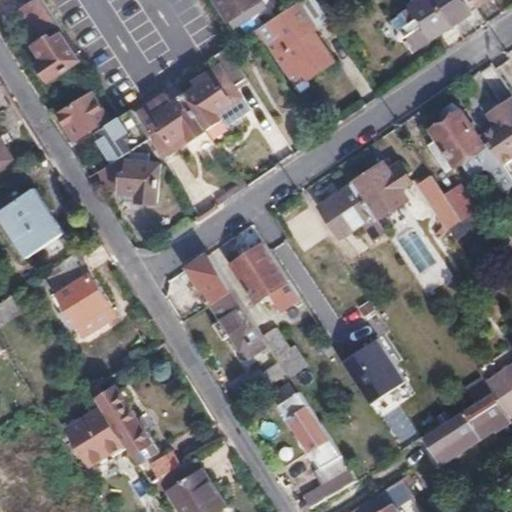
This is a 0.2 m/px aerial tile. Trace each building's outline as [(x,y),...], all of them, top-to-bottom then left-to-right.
[(34,0),(23,8),(40,34),(44,32),(57,22),(42,0),(34,0)] [(214,0),(228,21),(260,0),(214,0)] [(326,16),(315,0),(302,0),(280,14),(253,32),(274,65),(295,96),(311,86),(307,79),(334,62),(311,26),(326,16)] [(416,50),(453,24),(437,0),(409,0),(414,5),(399,14),(398,17),(392,22),(398,32),(407,27),(412,35),(407,38),(410,40),(408,43),(416,50)] [(437,0),(453,24),(470,11),(462,0),(437,0)] [(48,80),(81,58),(63,31),(51,39),(49,35),(34,45),(44,60),(38,65),(48,80)] [(262,73),(274,65),(253,32),(241,40),(262,73)] [(23,45),(13,51),(23,67),(33,60),(23,45)] [(231,82),(243,73),(227,49),(215,57),(224,72),(212,81),(186,98),(208,128),(223,118),(220,113),(242,98),(231,82)] [(91,93),(60,113),(78,139),(109,119),(91,93)] [(191,139),(208,128),(186,98),(171,107),(164,97),(135,115),(151,139),(159,152),(187,133),(191,139)] [(495,126),(483,134),(504,165),(511,158),(511,99),(488,115),(495,126)] [(429,146),(446,172),(484,146),(461,111),(459,113),(452,103),(439,113),(445,123),(432,130),(439,139),(429,146)] [(129,153),(151,139),(135,115),(132,111),(120,119),(94,135),(113,163),(129,153)] [(11,160),(0,141),(0,155),(5,164),(11,160)] [(113,163),(100,171),(109,190),(138,193),(138,201),(157,202),(160,164),(128,162),(129,153),(113,163)] [(384,161),(353,183),(375,215),(378,220),(410,198),(402,188),(414,180),(403,166),(393,173),(384,161)] [(447,196),(436,180),(425,188),(437,204),(434,207),(449,229),(462,220),(447,196)] [(375,215),(353,183),(320,205),(343,238),(362,224),(375,215)] [(461,186),(447,196),(462,220),(476,210),(461,186)] [(62,237),(35,193),(0,212),(0,214),(25,258),(62,237)] [(374,241),(386,232),(378,220),(375,215),(362,224),(374,241)] [(420,227),(399,234),(413,279),(434,273),(420,227)] [(258,302),(290,280),(266,243),(233,265),(258,302)] [(111,306),(78,251),(44,272),(68,309),(78,326),(111,306)] [(188,269),(212,304),(233,289),(210,255),(188,269)] [(233,289),(212,304),(222,318),(213,325),(224,340),(233,335),(250,359),(271,345),(233,289)] [(71,330),(78,326),(68,309),(61,313),(71,330)] [(274,324),(265,330),(277,347),(286,341),(274,324)] [(344,362),(375,407),(411,383),(380,338),(344,362)] [(241,381),(252,395),(270,383),(259,368),(241,381)] [(119,387),(98,399),(101,403),(105,410),(128,446),(139,463),(159,451),(129,403),(135,399),(129,389),(123,392),(119,387)] [(453,419),(427,435),(441,454),(509,411),(495,390),(453,419)] [(305,511),(308,510),(360,477),(303,392),(282,406),(325,466),(317,470),(326,484),(307,496),(309,498),(300,504),(305,511)] [(128,446),(105,410),(71,431),(93,467),(128,446)] [(162,483),(183,470),(175,456),(154,469),(162,483)] [(218,511),(228,506),(198,460),(183,470),(162,483),(155,487),(161,498),(174,491),(186,511),(218,511)] [(406,475),(351,510),(352,511),(399,511),(398,510),(419,496),(406,475)]
